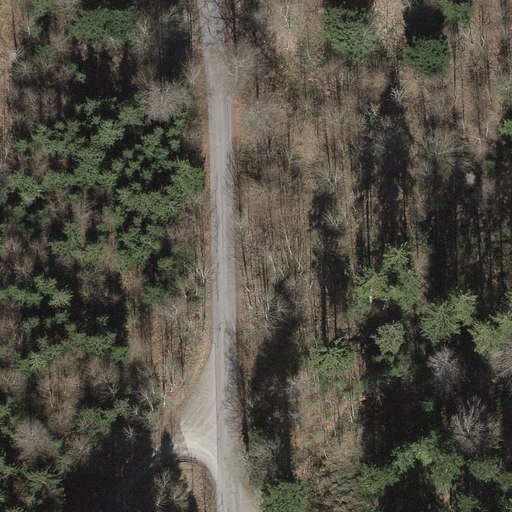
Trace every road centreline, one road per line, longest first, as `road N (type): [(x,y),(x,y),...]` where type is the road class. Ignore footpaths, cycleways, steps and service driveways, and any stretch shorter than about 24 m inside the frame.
road 1 (tertiary): [(231,511),(221,118),(209,0)]
road 2 (track): [(227,404),(158,455),(104,511)]
